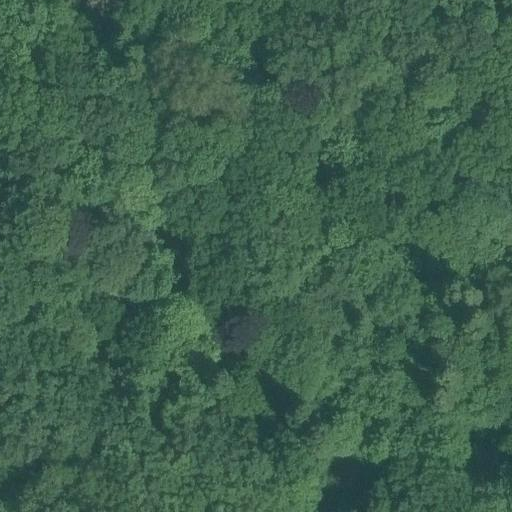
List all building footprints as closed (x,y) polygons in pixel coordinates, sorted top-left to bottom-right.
[(0,138),(31,158),(51,126),(0,93),(0,138)] [(182,239),(200,209),(149,178),(131,208),(182,239)] [(511,254),(511,247),(487,231),(459,274),(487,292),(511,254)] [(441,350),(386,318),(366,352),(422,384),(441,350)] [(336,445),(335,448),(300,511),(345,511),(348,506),(359,511),(373,511),(386,489),(367,479),(374,465),(336,445)] [(51,511),(28,488),(3,511),(51,511)]
